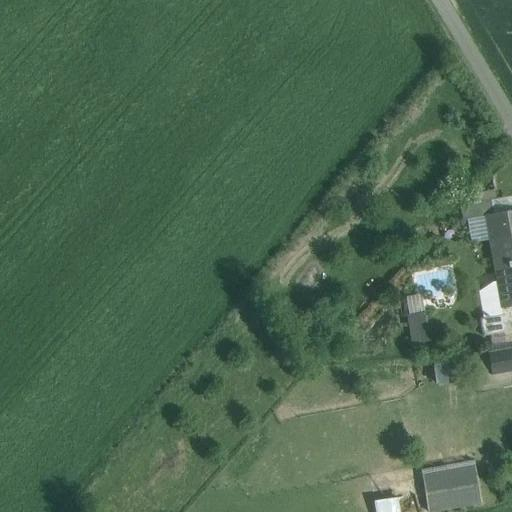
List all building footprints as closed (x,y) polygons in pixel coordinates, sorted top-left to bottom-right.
[(511,207),(510,197),(491,201),(493,214),(511,211),(511,207)] [(491,201),(459,206),(462,221),(484,217),(484,216),(493,214),(491,201)] [(511,211),(493,214),(484,216),(484,217),(496,282),(501,309),(511,306),(511,211)] [(492,282),(479,291),(482,310),(484,310),(486,317),(502,315),(501,309),(496,282),(492,282)] [(511,306),(501,309),(502,315),(504,314),(507,332),(511,331),(511,306)] [(424,313),(407,316),(412,345),(429,341),(424,313)] [(486,317),(480,319),(483,336),(507,332),(504,314),(486,317)] [(511,348),(488,353),(492,376),(511,372),(511,348)] [(458,382),(454,359),(432,362),(435,386),(458,382)] [(475,469),(422,478),(427,511),(428,511),(481,503),(475,469)] [(399,511),(397,498),(373,502),(375,511),(399,511)]
